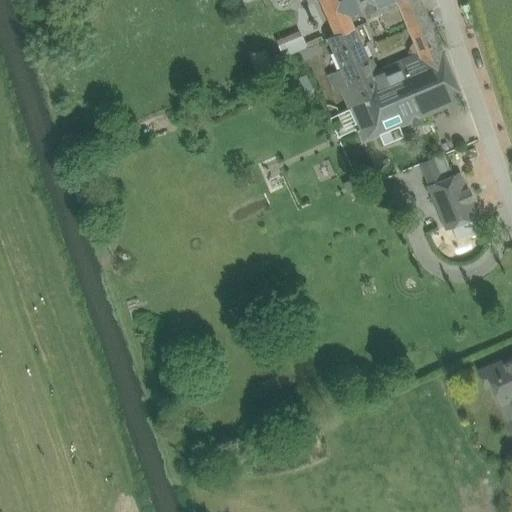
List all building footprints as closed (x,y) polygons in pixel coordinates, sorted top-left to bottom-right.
[(320,0),(335,34),(354,27),(350,20),(362,15),(355,0),(320,0)] [(355,0),(362,15),(396,0),(355,0)] [(419,53),(439,45),(420,0),(396,0),(418,53),(419,53)] [(374,74),(354,27),(335,34),(329,37),(350,84),(351,86),(357,83),(356,81),(374,74)] [(300,47),(306,58),(321,50),(315,39),(300,47)] [(419,53),(418,53),(417,53),(418,55),(383,70),(406,122),(463,98),(439,45),(419,53)] [(357,83),(379,134),(406,122),(383,70),(374,74),(356,81),(357,83)] [(379,134),(357,83),(351,86),(350,84),(340,88),(364,140),(379,134)] [(420,164),(430,187),(452,177),(443,155),(420,164)] [(476,214),(459,174),(452,177),(430,187),(446,227),(476,214)] [(511,397),(511,358),(490,368),(495,380),(504,401),(511,397)] [(495,380),(490,368),(482,371),(488,383),(495,380)]
